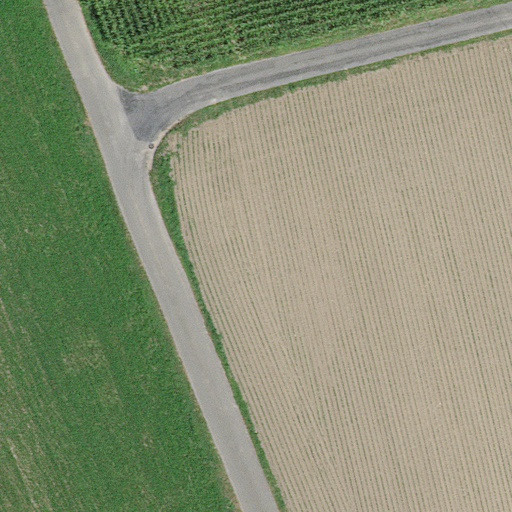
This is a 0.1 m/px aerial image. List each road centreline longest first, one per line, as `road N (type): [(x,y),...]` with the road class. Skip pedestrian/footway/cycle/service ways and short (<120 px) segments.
road 1 (track): [(98,101),(249,511)]
road 2 (track): [(511,5),(98,101)]
